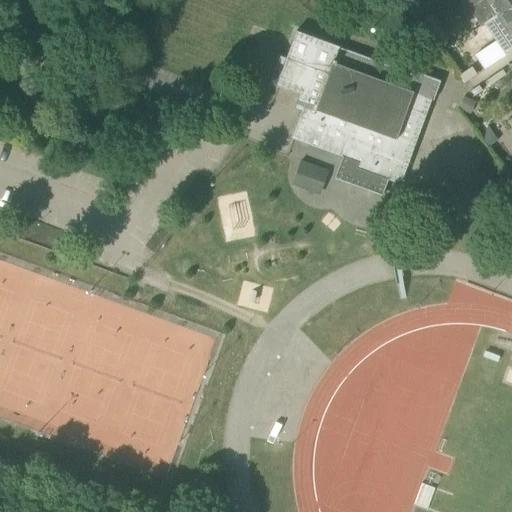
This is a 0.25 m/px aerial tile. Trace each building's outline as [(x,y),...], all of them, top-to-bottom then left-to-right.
[(424,0),(406,12),(413,22),(420,17),(424,14),(431,9),(424,0)] [(498,15),(511,5),(511,0),(467,0),(484,24),(497,15),(498,15)] [(484,24),(493,37),(505,56),(511,51),(511,5),(498,15),(497,15),(484,24)] [(433,17),(421,25),(429,37),(441,29),(433,17)] [(296,30),(292,40),(276,86),(306,96),(321,102),(341,46),(296,30)] [(336,155),(348,121),(395,138),(411,95),(404,93),(405,90),(411,73),(410,73),(341,46),(321,102),(306,96),(291,139),(336,155)] [(469,87),(484,78),(481,74),(491,67),(485,57),(460,73),(469,87)] [(403,180),(409,163),(431,100),(433,101),(440,81),(411,70),(410,73),(411,73),(405,90),(412,92),(411,95),(395,138),(348,121),(336,155),(351,161),(355,169),(395,183),(403,180)] [(318,194),(328,169),(301,158),(291,183),(318,194)]
